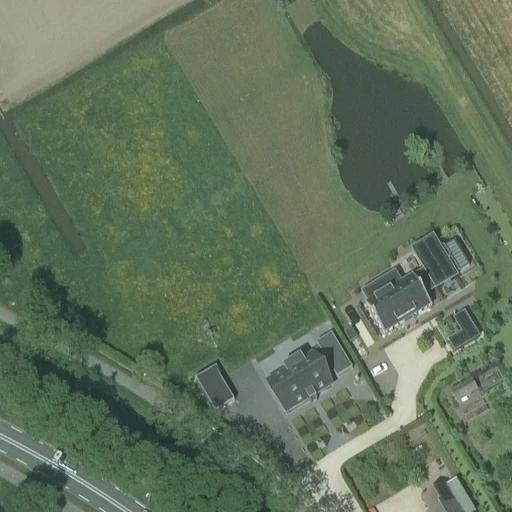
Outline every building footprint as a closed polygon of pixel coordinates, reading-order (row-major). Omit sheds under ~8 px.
[(384,296),(366,307),(383,336),(431,307),(425,296),(434,290),(436,293),(458,280),(433,239),(392,264),(397,273),(377,285),(384,296)] [(454,353),(478,338),(463,314),(452,320),(461,334),(447,342),(454,353)] [(286,374),(269,384),(287,414),(315,397),(317,401),(318,400),(318,399),(322,396),(323,398),(324,397),(322,393),(331,388),(326,380),(334,375),(337,380),(353,370),(332,336),(316,345),(323,357),(315,362),(312,358),(304,363),(301,358),(300,358),(301,360),(285,370),(284,368),(283,369),(286,374)] [(214,369),(194,382),(214,415),(234,403),(214,369)] [(475,511),(457,482),(425,501),(431,511),(475,511)]
